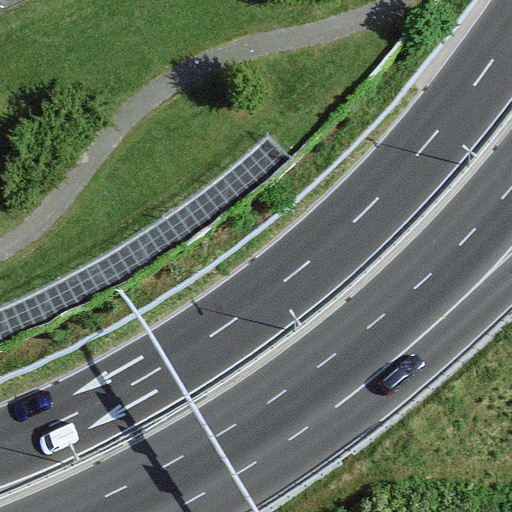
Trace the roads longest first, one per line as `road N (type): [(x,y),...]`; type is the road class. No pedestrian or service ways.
road 1 (primary): [(511,31),(419,151),(292,274),(142,378),(0,447)]
road 2 (motorway): [(511,222),(326,213),(0,165)]
road 3 (motorway): [(0,334),(391,369),(511,368)]
road 4 (primary): [(322,390),(511,186)]
road 5 (primary): [(121,511),(322,390)]
road 6 (motorway): [(322,390),(511,267)]
